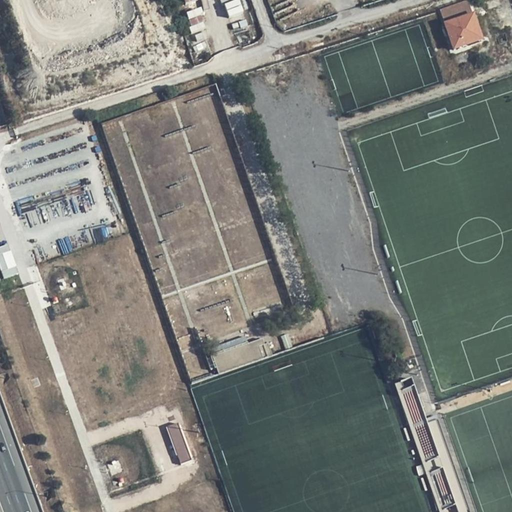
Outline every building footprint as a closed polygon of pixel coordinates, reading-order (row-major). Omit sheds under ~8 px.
[(483,43),(466,4),(439,14),(456,54),(483,43)] [(0,246),(0,264),(3,278),(19,274),(11,244),(0,246)] [(213,353),(218,372),(271,358),(265,338),(247,343),(247,344),(213,353)] [(470,511),(440,415),(426,419),(413,378),(397,383),(404,404),(397,406),(404,427),(412,425),(434,494),(428,496),(432,511),(470,511)] [(179,422),(168,427),(183,463),(194,459),(179,422)]
